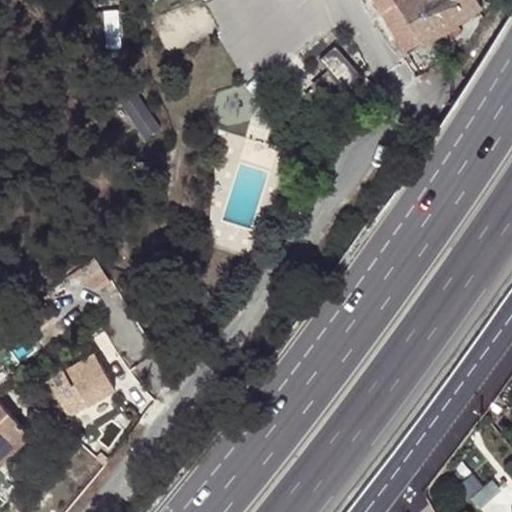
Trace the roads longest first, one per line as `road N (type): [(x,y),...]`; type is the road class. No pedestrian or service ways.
road 1 (residential): [(450,96),(415,88),(102,511)]
road 2 (motorway): [(511,95),(369,308),(208,511)]
road 3 (motorway): [(290,511),(511,213)]
road 4 (tertiary): [(511,299),(351,511)]
road 5 (tertiary): [(386,511),(511,336)]
road 6 (unknown): [(188,395),(97,295)]
